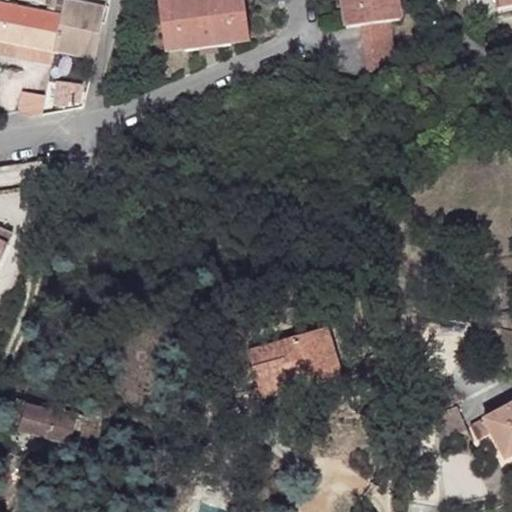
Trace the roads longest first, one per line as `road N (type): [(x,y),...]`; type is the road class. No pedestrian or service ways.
road 1 (unclassified): [(89,125),(215,79),(300,32),(298,0)]
road 2 (residential): [(116,0),(89,125)]
